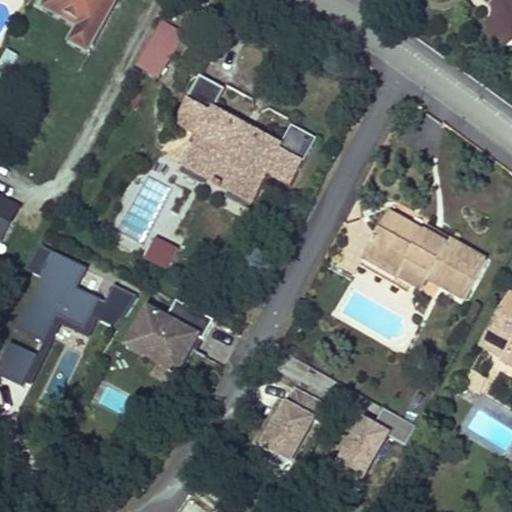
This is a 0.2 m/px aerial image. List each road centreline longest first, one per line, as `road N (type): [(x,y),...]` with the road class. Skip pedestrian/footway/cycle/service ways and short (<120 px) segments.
road 1 (residential): [(142,511),(412,70)]
road 2 (residential): [(412,70),(511,142)]
